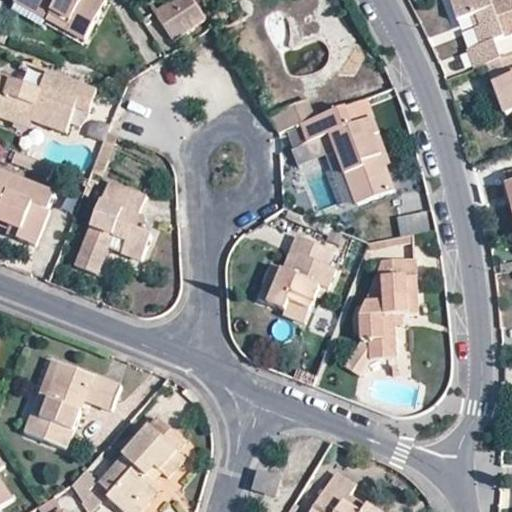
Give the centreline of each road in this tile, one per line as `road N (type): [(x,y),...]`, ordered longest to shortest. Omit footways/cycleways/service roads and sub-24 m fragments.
road 1 (residential): [(385,0),(419,65),(469,236),(482,373),(479,407),(454,473)]
road 2 (residential): [(205,365),(0,287)]
road 3 (residential): [(454,473),(253,391)]
road 4 (residential): [(206,225),(202,140),(237,128),(248,137),(256,158),(251,186),(233,207)]
road 5 (residential): [(206,225),(205,365)]
road 6 (residential): [(253,391),(220,511)]
